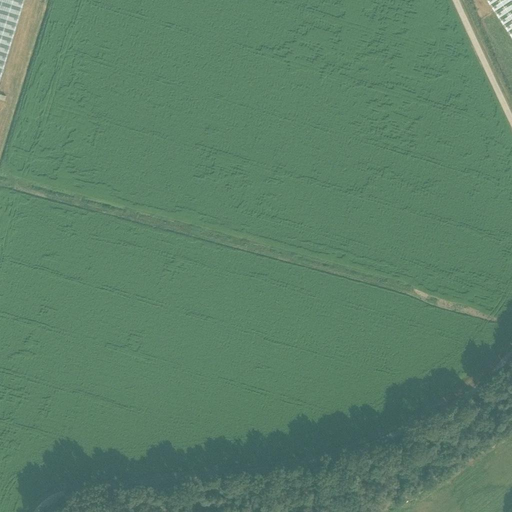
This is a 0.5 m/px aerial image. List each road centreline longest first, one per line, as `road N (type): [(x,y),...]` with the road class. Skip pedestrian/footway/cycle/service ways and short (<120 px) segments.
road 1 (unclassified): [(38,511),(65,492),(98,485),(324,460),(372,447),(472,393),(511,354)]
road 2 (unclassified): [(461,0),(511,111)]
